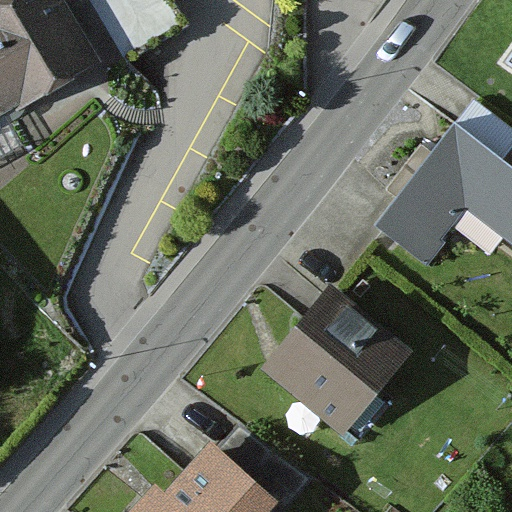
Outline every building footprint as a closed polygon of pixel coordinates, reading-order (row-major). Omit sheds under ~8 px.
[(56,0),(30,0),(0,17),(0,127),(98,72),(56,0)] [(189,24),(173,0),(92,0),(128,60),(189,24)] [(511,53),(503,66),(511,72),(511,53)] [(511,170),(459,131),(381,237),(432,275),(470,223),(511,253),(511,170)] [(338,284),(272,366),(357,433),(422,351),(338,284)] [(161,480),(132,511),(281,511),(310,483),(245,424),(215,446),(169,490),(161,480)]
